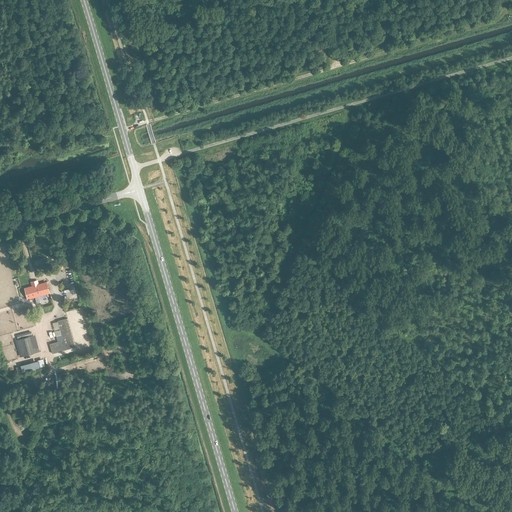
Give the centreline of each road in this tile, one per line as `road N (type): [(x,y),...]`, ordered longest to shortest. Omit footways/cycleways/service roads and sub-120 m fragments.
road 1 (track): [(184,153),(511,58)]
road 2 (secondary): [(139,189),(234,511)]
road 3 (track): [(312,0),(333,68),(147,122)]
road 4 (secondary): [(83,0),(139,189)]
road 5 (track): [(500,0),(501,16),(485,24),(333,68)]
road 6 (unclassified): [(0,226),(139,189)]
road 7 (unknown): [(122,130),(98,132),(47,115),(0,126)]
